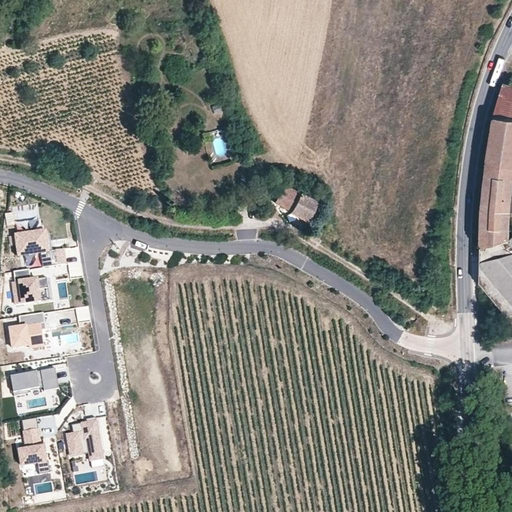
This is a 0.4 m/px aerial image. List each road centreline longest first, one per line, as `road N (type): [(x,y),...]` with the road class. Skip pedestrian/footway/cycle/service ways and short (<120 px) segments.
road 1 (track): [(466,351),(453,330),(290,231),(161,220),(61,174),(0,157)]
road 2 (residential): [(95,216),(170,242),(275,248),(353,291),(408,342),(466,351)]
road 3 (tertiary): [(466,351),(467,182),(482,103),(511,27)]
road 4 (residential): [(95,216),(90,238),(108,375),(88,379)]
road 5 (tertiary): [(477,511),(466,351)]
road 6 (track): [(337,0),(311,142)]
